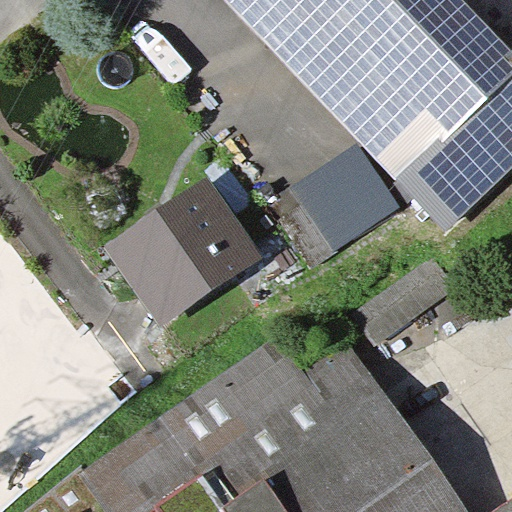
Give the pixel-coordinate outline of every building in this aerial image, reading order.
[(511,178),(511,59),(455,0),(220,0),(447,239),(511,178)] [(354,148),(290,194),(335,256),(399,211),(354,148)] [(263,262),(208,185),(106,258),(161,334),(263,262)] [(426,251),(348,314),(375,348),(453,285),(426,251)] [(298,511),(460,511),(350,346),(304,377),(280,342),(93,466),(124,511),(143,511),(219,462),(242,497),(274,476),(298,511)]
